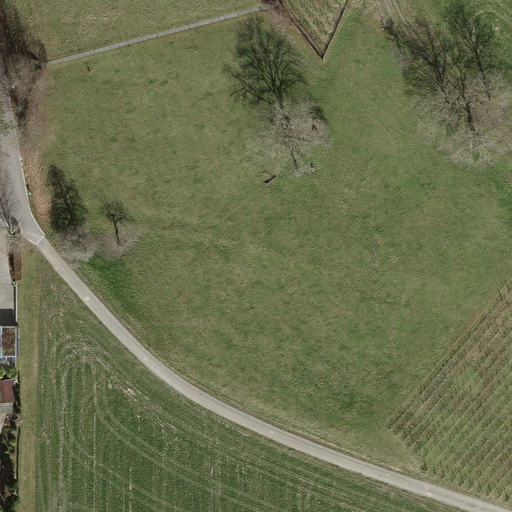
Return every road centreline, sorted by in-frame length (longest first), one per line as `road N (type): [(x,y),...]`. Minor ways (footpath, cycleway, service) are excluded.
road 1 (track): [(14,213),(152,370),(267,435),(487,511)]
road 2 (track): [(393,0),(399,22),(511,143)]
